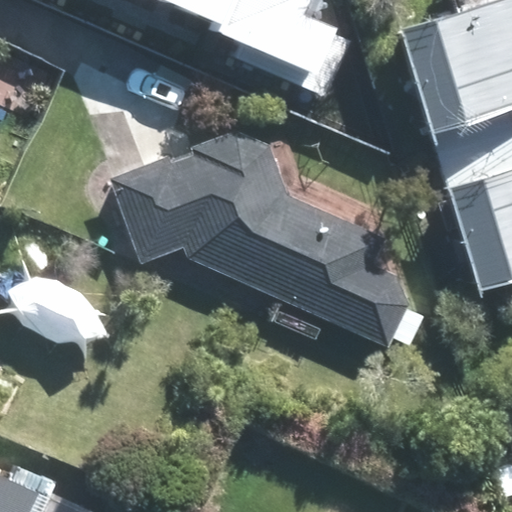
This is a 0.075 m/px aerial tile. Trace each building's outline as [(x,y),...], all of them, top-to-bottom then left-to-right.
[(212,0),(184,0),(208,10),(212,0)] [(212,0),(208,10),(206,19),(306,62),(326,15),(293,1),(293,0),(212,0)] [(511,9),(509,0),(501,0),(384,36),(410,121),(511,89),(511,9)] [(173,243),(177,254),(376,342),(394,302),(383,278),(356,266),(366,243),(274,203),(254,149),(223,139),(185,153),(187,160),(159,171),(156,164),(104,183),(132,258),(173,243)] [(511,172),(437,196),(463,280),(511,265),(511,172)] [(0,511),(9,511),(16,498),(0,490),(0,511)]
